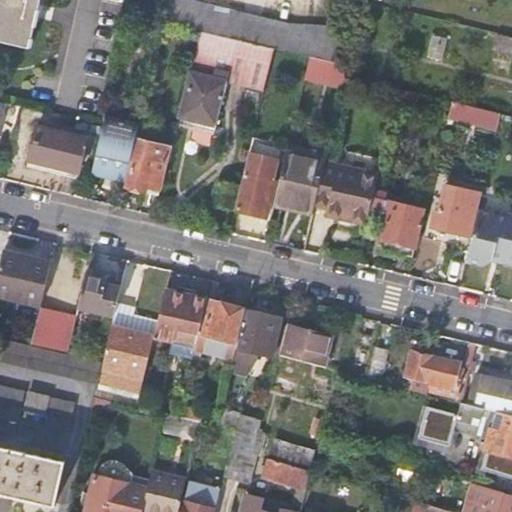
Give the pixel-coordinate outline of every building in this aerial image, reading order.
[(0,0),(0,39),(30,46),(40,0),(0,0)] [(202,31),(238,39),(274,48),(310,57),(346,65),(343,31),(295,26),(187,0),(169,0),(164,21),(202,31)] [(230,73),(241,75),(247,53),(272,58),(274,48),(238,39),(230,73)] [(346,65),(310,57),(304,79),(325,84),(326,81),(345,85),(346,79),(346,65)] [(218,124),(226,89),(228,81),(192,73),(181,115),(218,124)] [(230,73),(228,81),(226,89),(238,91),(242,76),(241,75),(230,73)] [(478,107),(453,102),(451,112),(450,117),(474,123),(478,107)] [(502,113),(478,107),(474,123),(499,129),(499,127),(500,123),(502,113)] [(500,123),(499,127),(511,129),(511,115),(502,113),(500,123)] [(104,125),(101,138),(93,171),(127,179),(135,145),(140,125),(106,115),(104,125)] [(181,115),(179,123),(216,132),(218,124),(181,115)] [(88,137),(38,125),(30,159),(79,171),(88,137)] [(159,194),(170,146),(139,139),(127,186),(159,194)] [(280,149),(252,142),(249,153),(277,159),(280,149)] [(326,162),(287,152),(275,202),(296,207),(297,201),(315,206),(326,162)] [(249,153),(235,210),(266,217),(274,181),(272,180),(277,159),(249,153)] [(337,206),(334,217),(367,225),(371,210),(374,198),(380,174),(326,162),(315,206),(328,208),(329,205),(337,206)] [(237,188),(216,183),(212,202),(232,207),(237,188)] [(432,228),(472,237),(479,211),(483,193),(447,184),(440,210),(442,210),(442,212),(436,211),(432,228)] [(424,210),(374,198),(371,210),(388,213),(382,239),(415,246),(424,210)] [(329,205),(328,208),(327,215),(334,217),(337,206),(329,205)] [(511,214),(509,213),(500,217),(479,211),(472,237),(466,262),(484,266),(493,260),(494,257),(505,259),(504,263),(511,265),(511,214)] [(0,294),(43,304),(53,262),(5,251),(0,271),(0,294)] [(119,304),(123,288),(106,284),(108,275),(89,271),(81,306),(116,315),(118,310),(119,304)] [(201,334),(203,325),(206,314),(209,301),(167,291),(160,321),(156,337),(198,347),(201,334)] [(240,344),(248,310),(216,301),(213,316),(206,314),(203,325),(201,334),(198,347),(198,351),(236,361),(240,344)] [(119,304),(118,310),(116,315),(113,329),(156,339),(156,337),(160,321),(135,315),(136,308),(119,304)] [(42,309),(33,343),(69,352),(78,317),(42,309)] [(282,318),(248,310),(240,344),(236,361),(234,371),(248,375),(258,357),(259,353),(273,356),(282,318)] [(287,347),(284,357),(323,366),(330,336),(283,325),(278,345),(287,347)] [(143,393),(156,339),(113,329),(104,368),(110,370),(106,384),(143,393)] [(0,362),(98,385),(103,363),(0,339),(0,362)] [(478,344),(472,343),(465,370),(471,372),(478,344)] [(374,348),(366,378),(381,382),(388,352),(374,348)] [(457,399),(457,401),(461,402),(463,403),(471,372),(465,370),(449,366),(429,361),(429,356),(429,354),(414,350),(407,376),(415,378),(412,390),(427,393),(428,391),(457,399)] [(451,361),(429,356),(429,361),(449,366),(451,361)] [(511,384),(476,375),(469,404),(511,415),(511,384)] [(27,392),(0,386),(0,403),(19,408),(23,408),(27,392)] [(141,399),(99,388),(96,397),(112,401),(140,407),(141,399)] [(52,397),(28,392),(24,412),(47,417),(48,414),(51,399),(52,397)] [(112,401),(96,397),(94,408),(109,411),(112,401)] [(77,404),(51,399),(48,414),(74,420),(77,404)] [(463,403),(461,402),(455,430),(488,439),(486,450),(511,456),(511,415),(469,404),(463,403)] [(19,408),(0,403),(0,419),(15,423),(19,408)] [(185,403),(182,417),(199,421),(202,407),(185,403)] [(244,414),(225,409),(221,426),(239,430),(244,414)] [(74,420),(48,414),(47,417),(45,430),(70,435),(74,420)] [(167,414),(164,429),(198,438),(202,422),(199,421),(182,417),(167,414)] [(244,414),(239,430),(234,447),(253,452),(264,420),(244,414)] [(0,494),(55,507),(66,463),(0,446),(0,494)] [(251,482),(258,454),(253,452),(234,447),(226,475),(251,482)] [(309,470),(268,458),(263,478),(303,489),(309,470)] [(143,511),(152,478),(136,474),(136,472),(121,461),(115,459),(113,459),(112,460),(110,460),(108,461),(103,466),(101,476),(94,475),(84,511),(143,511)] [(402,460),(398,475),(419,477),(422,466),(402,460)] [(422,466),(419,477),(447,486),(450,474),(422,466)] [(143,511),(179,511),(187,480),(153,472),(152,478),(143,511)] [(445,491),(447,486),(419,477),(398,475),(397,478),(445,491)] [(215,511),(221,489),(193,482),(184,511),(215,511)] [(511,511),(511,499),(471,487),(463,511),(511,511)] [(383,491),(379,506),(400,511),(454,511),(383,491)] [(259,511),(262,499),(248,496),(245,505),(240,504),(239,509),(244,510),(243,511),(259,511)]
